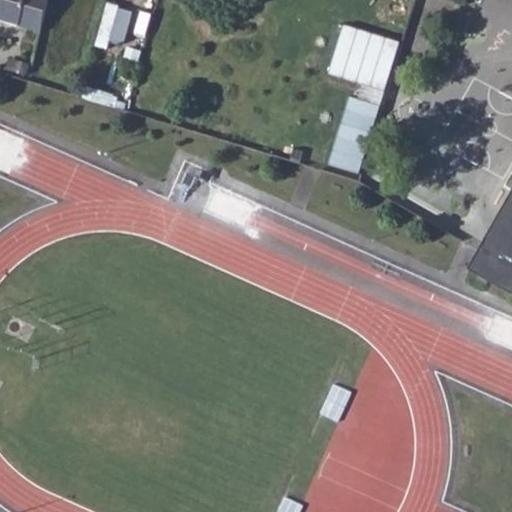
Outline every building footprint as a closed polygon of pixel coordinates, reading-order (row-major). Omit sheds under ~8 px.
[(0,0),(0,24),(17,29),(25,0),(0,0)] [(25,0),(17,29),(40,35),(48,0),(25,0)] [(435,23),(439,0),(416,0),(413,19),(435,23)] [(108,1),(99,43),(126,48),(134,6),(108,1)] [(385,94),(401,45),(345,27),(329,76),(364,88),(385,94)] [(350,99),(329,167),(360,176),(363,167),(385,94),(364,88),(360,102),(350,99)] [(360,176),(359,181),(368,186),(372,172),(363,167),(360,176)] [(511,175),(505,189),(511,192),(511,195),(470,272),(480,278),(478,281),(488,287),(490,283),(511,295),(511,175)]
